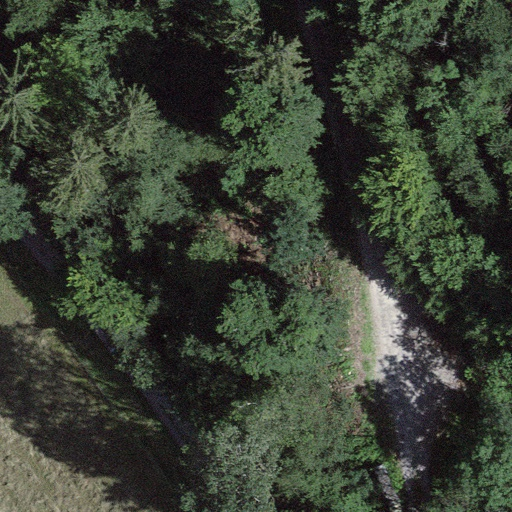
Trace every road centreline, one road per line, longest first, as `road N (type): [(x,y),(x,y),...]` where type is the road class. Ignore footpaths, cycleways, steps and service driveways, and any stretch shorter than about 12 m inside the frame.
road 1 (track): [(308,0),(391,330),(415,511)]
road 2 (track): [(0,200),(229,511)]
